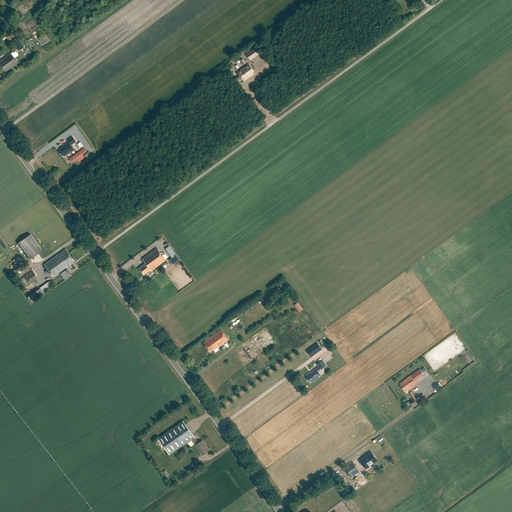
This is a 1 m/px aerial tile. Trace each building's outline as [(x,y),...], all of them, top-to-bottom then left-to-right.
[(24,48),(17,37),(12,41),(19,51),(24,48)] [(259,55),(254,48),(246,54),(250,61),(259,55)] [(11,53),(0,61),(0,66),(3,70),(4,69),(6,71),(18,63),(11,53)] [(253,71),(248,65),(238,72),(243,80),(253,74),(252,72),(253,71)] [(59,151),(61,155),(63,154),(64,156),(74,149),(71,145),(76,141),(72,137),(67,140),(69,142),(59,149),(60,150),(59,151)] [(84,155),(81,151),(72,157),(75,161),(84,155)] [(18,243),(30,260),(42,251),(31,234),(18,243)] [(146,263),(139,268),(144,274),(150,270),(151,271),(166,260),(157,248),(142,259),(146,263)] [(44,265),(53,277),(67,267),(66,267),(70,264),(69,264),(74,261),(65,249),(44,265)] [(38,279),(31,270),(24,276),(24,277),(21,279),(27,287),(30,284),(38,279)] [(294,305),(299,312),(303,310),(298,302),(294,305)] [(229,340),(221,329),(203,342),(210,352),(218,347),(229,340)] [(318,343),(310,349),(314,355),(322,349),(318,343)] [(315,368),(305,376),(309,381),(310,380),(312,382),(316,380),(316,379),(321,376),(318,372),(326,366),(322,360),(317,364),(318,367),(316,368),(315,368)] [(410,375),(399,384),(405,392),(409,389),(417,384),(415,381),(424,374),(420,369),(410,375)] [(209,449),(203,440),(198,442),(183,421),(158,438),(169,455),(192,440),(202,455),(209,449)] [(385,444),(384,446),(381,442),(378,445),(381,448),(377,451),(379,454),(387,447),(385,444)] [(360,460),(365,467),(371,463),(372,464),(378,460),(372,453),(371,454),(369,452),(364,456),(364,457),(360,460)] [(350,478),(359,472),(352,461),(343,467),(350,478)]
